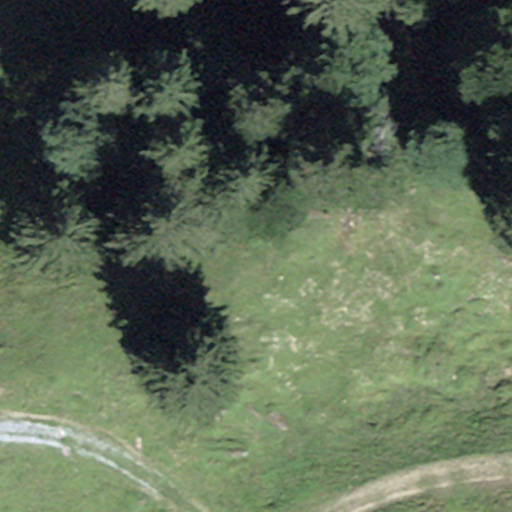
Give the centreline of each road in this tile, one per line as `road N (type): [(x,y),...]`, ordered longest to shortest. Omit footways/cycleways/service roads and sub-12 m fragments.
road 1 (track): [(190,511),(114,450),(0,432)]
road 2 (track): [(511,473),(405,483),(345,511)]
